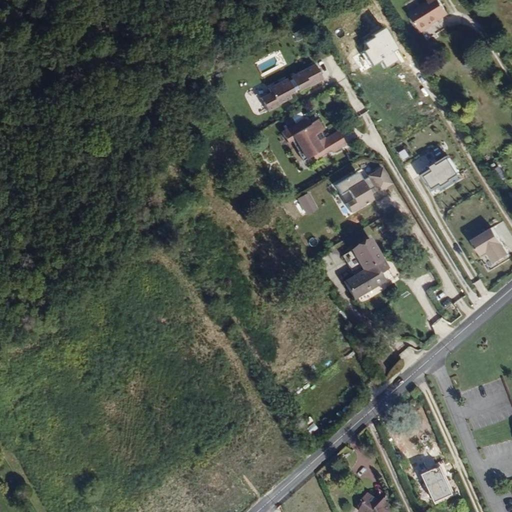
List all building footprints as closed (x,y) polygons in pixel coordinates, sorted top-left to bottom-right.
[(420,31),(447,14),(439,0),(426,0),(428,2),(409,13),(420,31)] [(308,86),(321,79),(313,63),(290,75),(291,78),(286,80),(285,78),(267,87),(269,92),(259,97),(266,111),(276,106),(276,104),(289,97),(287,93),(291,90),(292,92),(297,89),(298,90),(307,85),(308,86)] [(330,151),(345,143),(337,130),(324,137),(320,130),(322,129),(316,117),(309,121),(306,116),(281,131),(287,141),(294,137),(300,149),(297,150),(302,159),(312,154),(314,157),(329,148),(330,151)] [(458,172),(448,157),(438,163),(437,161),(430,165),(431,167),(421,173),(430,188),(441,181),(444,185),(451,180),(450,178),(458,172)] [(389,183),(379,167),(366,175),(366,176),(360,180),(355,171),(333,184),(338,193),(345,189),(351,198),(344,202),(350,212),(371,199),(366,191),(373,186),(376,191),(389,183)] [(316,208),(308,193),(298,198),(306,214),(316,208)] [(510,255),(493,228),(472,241),(482,257),(489,252),(496,264),(510,255)] [(363,247),(372,242),(370,238),(361,243),(363,247)] [(381,257),(372,242),(363,247),(361,243),(351,250),(362,269),(381,257)] [(362,269),(351,250),(341,256),(353,275),(362,269)] [(394,278),(381,257),(362,269),(353,275),(343,281),(354,299),(383,281),(385,284),(394,278)] [(416,398),(421,392),(417,387),(411,393),(416,398)] [(337,402),(320,413),(326,421),(343,410),(337,402)] [(452,496),(439,467),(421,475),(433,504),(452,496)] [(388,511),(387,508),(365,493),(360,501),(363,503),(356,511),(357,511),(388,511)]
